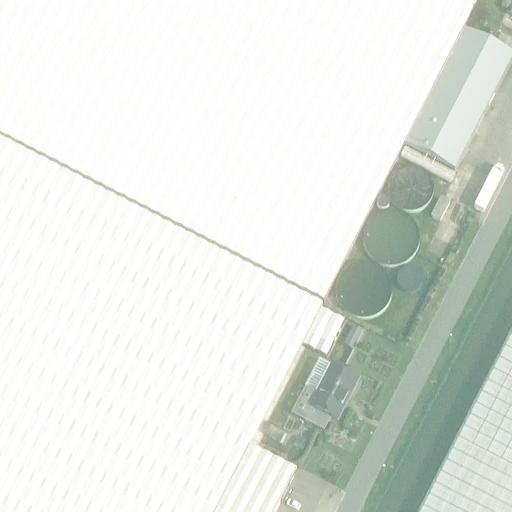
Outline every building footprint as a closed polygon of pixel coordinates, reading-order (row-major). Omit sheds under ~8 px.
[(322,304),(403,148),(462,33),(479,0),(0,0),(0,138),(12,145),(322,304)] [(511,60),(511,58),(462,33),(403,148),(453,174),(468,145),(483,117),(511,60)] [(216,511),(248,451),(321,309),(0,144),(0,511),(216,511)] [(440,200),(430,218),(439,223),(449,204),(440,200)] [(413,244),(413,243),(412,234),(410,230),(407,226),(400,221),(392,219),(386,219),(381,221),(374,225),(371,228),(368,232),(366,237),(366,242),(366,246),(367,250),(369,254),(372,258),(375,261),(380,264),(388,266),(392,266),(398,265),(405,260),(408,257),(411,253),(413,248),(413,244)] [(389,294),(389,293),(388,285),(386,281),(383,277),(379,274),(375,271),(367,269),(363,269),(357,271),(353,272),(349,275),(346,280),(343,284),(342,288),(342,292),(343,300),(345,305),(347,308),(354,314),(360,316),(363,316),(369,316),(374,315),(381,310),(385,306),(387,302),(389,294)] [(321,312),(303,348),(325,359),(343,324),(321,312)] [(511,511),(511,333),(420,511),(511,511)] [(317,362),(303,388),(316,395),(302,422),(323,433),(330,420),(336,423),(357,382),(331,368),(330,368),(317,362)] [(295,442),(292,448),(301,452),(304,446),(295,442)] [(248,451),(216,511),(275,511),(287,490),(295,475),(288,471),(248,451)]
